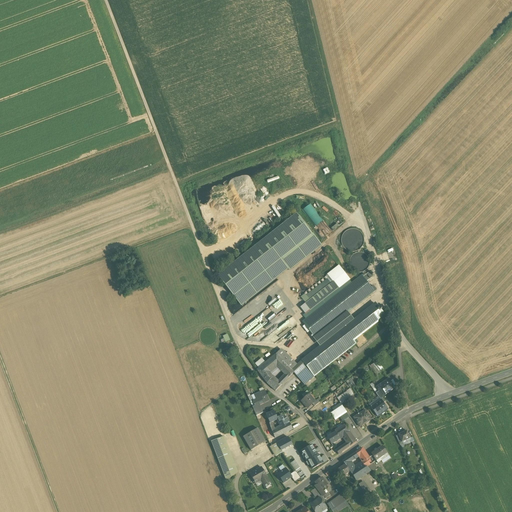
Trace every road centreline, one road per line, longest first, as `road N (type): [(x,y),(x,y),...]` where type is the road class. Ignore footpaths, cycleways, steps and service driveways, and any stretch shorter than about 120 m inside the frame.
road 1 (track): [(310,0),(384,289)]
road 2 (track): [(105,0),(191,225)]
road 3 (track): [(511,19),(353,183)]
road 4 (residential): [(215,287),(251,368),(303,416),(332,464)]
road 5 (track): [(0,296),(191,225)]
road 6 (secondary): [(332,464),(406,412),(511,371)]
road 7 (track): [(57,511),(0,359)]
